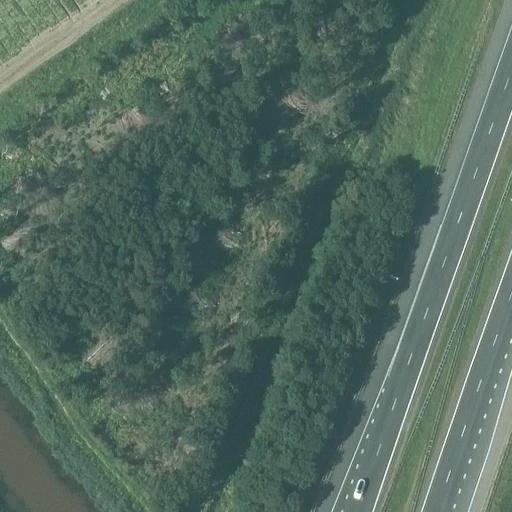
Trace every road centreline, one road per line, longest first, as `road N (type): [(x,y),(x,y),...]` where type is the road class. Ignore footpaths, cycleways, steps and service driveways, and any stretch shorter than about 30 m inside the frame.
road 1 (motorway): [(511,66),(357,511)]
road 2 (motorway): [(435,511),(511,291)]
